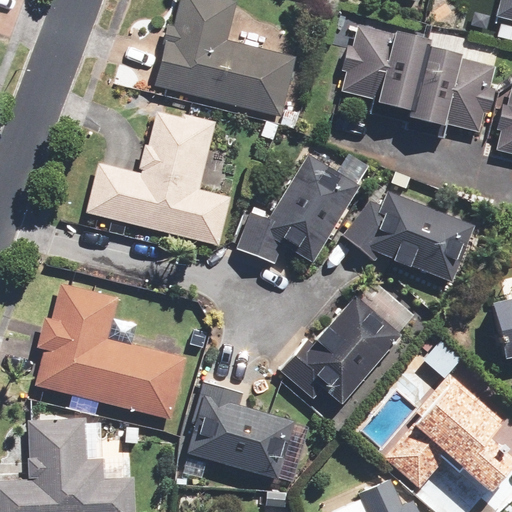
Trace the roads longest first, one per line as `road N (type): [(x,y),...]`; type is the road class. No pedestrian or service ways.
road 1 (residential): [(65,0),(0,189)]
road 2 (unknown): [(349,137),(511,203)]
